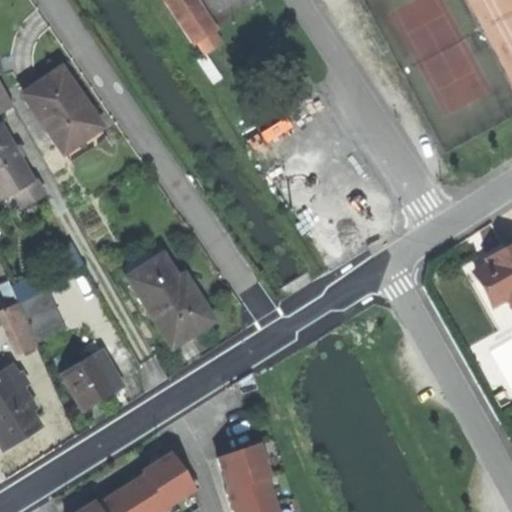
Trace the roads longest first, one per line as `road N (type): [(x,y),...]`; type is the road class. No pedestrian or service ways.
road 1 (residential): [(276,331),(59,0)]
road 2 (residential): [(0,507),(276,331)]
road 3 (residential): [(298,0),(439,229)]
road 4 (residential): [(511,485),(386,263)]
road 5 (residential): [(276,331),(386,263)]
